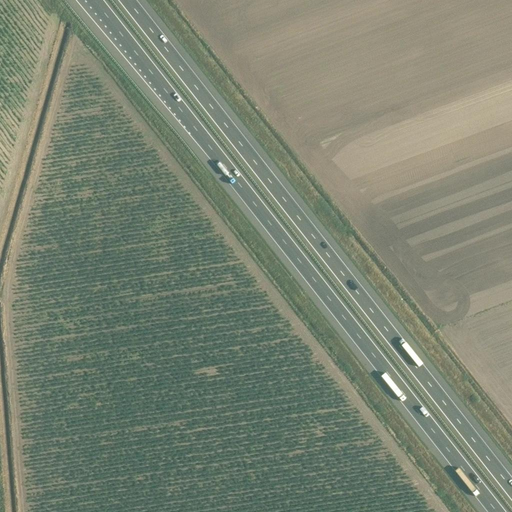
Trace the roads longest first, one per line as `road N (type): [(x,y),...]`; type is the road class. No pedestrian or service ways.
road 1 (motorway): [(94,0),(496,511)]
road 2 (motorway): [(511,489),(126,0)]
